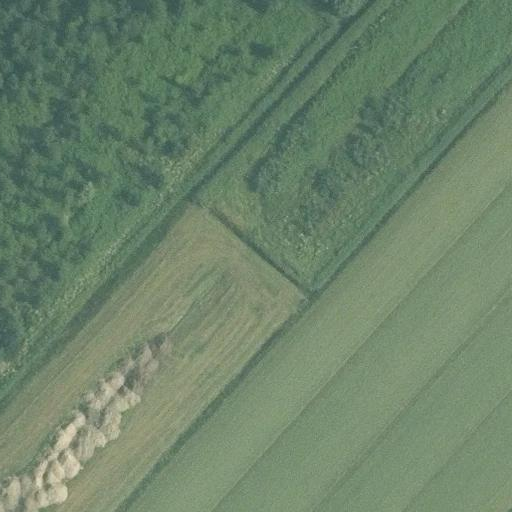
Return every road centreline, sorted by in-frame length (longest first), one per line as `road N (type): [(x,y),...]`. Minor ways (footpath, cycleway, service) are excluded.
road 1 (track): [(227,182),(310,259),(511,42)]
road 2 (track): [(227,182),(394,0)]
